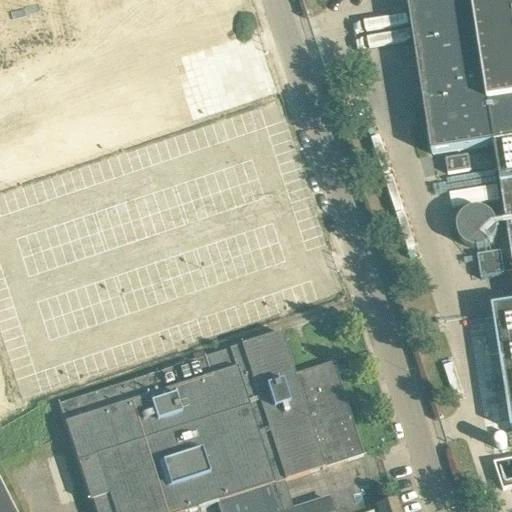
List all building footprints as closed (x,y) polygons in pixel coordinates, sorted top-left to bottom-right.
[(0,0),(0,403),(274,324),(214,118),(189,116),(184,99),(209,92),(216,115),(256,103),(225,0),(121,0),(121,9),(117,0),(0,0)] [(511,0),(438,0),(410,5),(433,156),(495,146),(511,253),(511,305),(499,307),(511,389),(511,0)] [(469,157),(446,161),(449,175),(471,172),(469,157)] [(497,187),(450,195),(453,208),(499,201),(497,187)] [(458,227),(458,231),(458,235),(460,238),(461,242),(464,244),(467,247),(470,249),(474,250),(477,250),(481,250),(485,249),(488,248),(491,245),(494,243),(496,240),(497,236),(498,233),(498,229),(498,225),(496,222),(495,218),(492,216),(489,213),(486,211),(482,210),(479,210),(475,210),(471,211),(468,212),(465,215),(462,217),(460,220),(459,224),(458,227)] [(502,252),(478,256),(482,280),(506,277),(502,252)] [(195,362),(59,406),(89,498),(91,497),(95,511),(193,511),(216,505),(218,511),(331,511),(328,501),(293,511),(284,483),(325,470),(324,469),(363,457),(351,418),(346,420),(329,366),(333,365),(333,364),(294,376),(281,334),(204,359),(202,353),(193,356),(195,362)] [(511,461),(494,465),(503,492),(511,490),(511,461)] [(0,511),(10,511),(0,491),(0,511)] [(376,506),(378,511),(399,511),(395,500),(376,506)]
